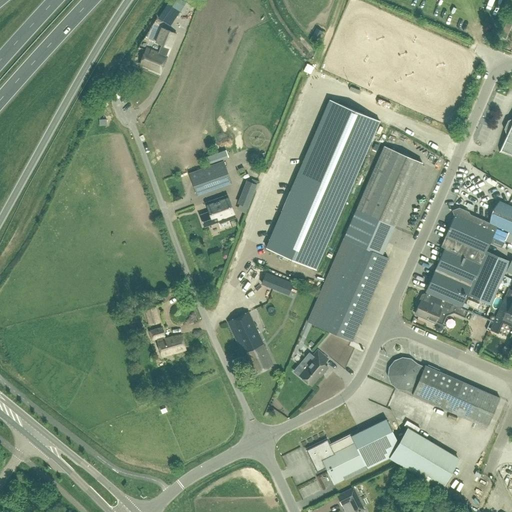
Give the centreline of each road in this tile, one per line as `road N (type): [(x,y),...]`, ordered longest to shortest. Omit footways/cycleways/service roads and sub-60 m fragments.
road 1 (residential): [(260,439),(124,105)]
road 2 (unclassified): [(386,323),(496,56)]
road 3 (trunk): [(0,221),(128,0)]
road 4 (unclassified): [(260,439),(344,398),(386,323)]
road 5 (secondary): [(134,511),(0,397)]
road 6 (secondary): [(0,414),(111,511)]
road 7 (trunk): [(0,101),(93,0)]
road 8 (unclassified): [(386,323),(511,377)]
road 9 (unclassified): [(149,511),(180,483),(260,439)]
